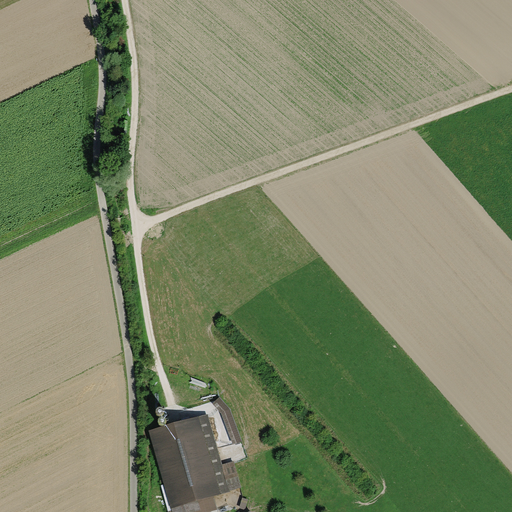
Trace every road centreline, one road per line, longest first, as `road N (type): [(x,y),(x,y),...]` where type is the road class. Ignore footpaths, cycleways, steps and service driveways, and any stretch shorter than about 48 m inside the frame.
road 1 (residential): [(132,511),(130,377),(95,163),(103,57),(94,0)]
road 2 (track): [(124,0),(134,95),(129,197),(156,366),(181,401)]
road 3 (track): [(133,224),(511,86)]
